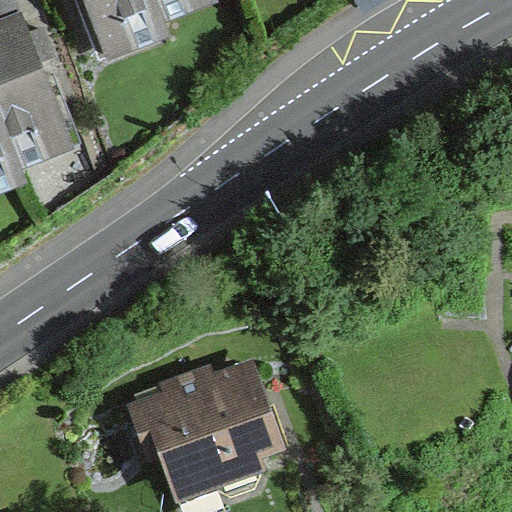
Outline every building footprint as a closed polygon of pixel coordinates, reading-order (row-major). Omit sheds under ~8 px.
[(86,0),(109,64),(164,45),(158,28),(148,0),(86,0)] [(148,0),(158,28),(209,11),(204,0),(148,0)] [(0,33),(0,134),(15,175),(65,157),(18,27),(0,33)] [(0,199),(21,192),(15,175),(0,134),(0,199)] [(289,464),(255,369),(215,383),(211,372),(158,391),(161,401),(127,413),(149,474),(159,471),(173,511),(185,511),(267,484),(263,473),(289,464)]
